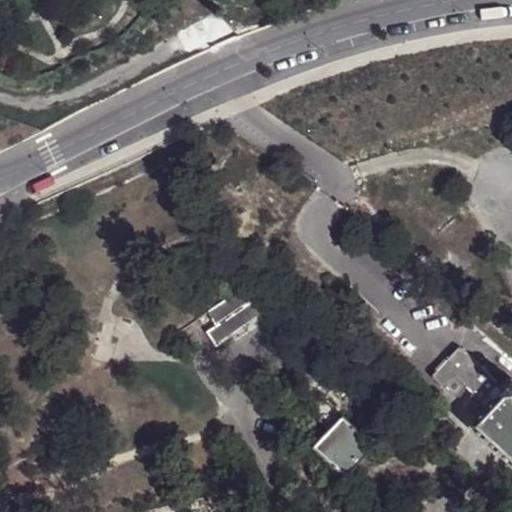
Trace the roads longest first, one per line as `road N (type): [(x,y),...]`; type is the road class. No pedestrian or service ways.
road 1 (residential): [(459,0),(288,42),(54,155)]
road 2 (residential): [(511,203),(496,174),(427,157),(367,168),(340,183)]
